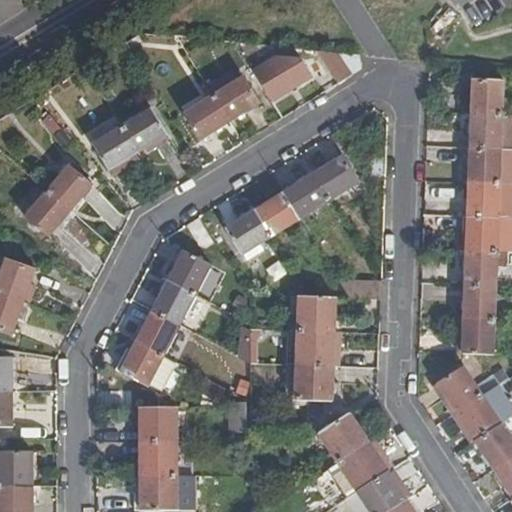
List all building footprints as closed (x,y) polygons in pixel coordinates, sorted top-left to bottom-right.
[(363,66),(349,43),(319,61),(333,84),(363,66)] [(265,104),(308,75),(295,57),(253,86),(265,104)] [(243,82),(215,99),(230,124),(258,107),(243,82)] [(473,84),(471,117),(502,118),(503,84),(473,84)] [(230,124),(215,99),(184,117),(199,143),(230,124)] [(151,112),(123,129),(139,155),(167,138),(151,112)] [(511,118),(502,118),(471,117),(470,151),(500,153),(511,153),(511,118)] [(139,155),(123,129),(93,149),(108,174),(127,162),(139,155)] [(500,153),(470,151),(469,186),(499,187),(500,153)] [(342,161),(314,178),(330,203),(358,187),(342,161)] [(108,174),(111,179),(130,167),(127,162),(108,174)] [(69,168),(48,193),(70,212),(92,187),(69,168)] [(330,203),(314,178),(286,195),(302,221),(330,203)] [(467,220),(511,222),(511,187),(499,187),(469,186),(467,220)] [(70,212),(48,193),(24,221),(47,239),(70,212)] [(272,239),(302,221),(286,195),(256,213),(272,239)] [(272,239),(256,213),(225,232),(241,258),(243,257),(246,263),(264,252),(260,246),(272,239)] [(496,255),(511,256),(511,222),(467,220),(466,254),(496,255)] [(465,288),(495,289),(496,255),(466,254),(465,288)] [(183,255),(169,281),(196,295),(210,269),(183,255)] [(0,295),(22,304),(33,273),(0,261),(0,295)] [(169,281),(152,312),(179,326),(196,295),(169,281)] [(380,301),(380,286),(380,285),(350,283),(350,300),(380,301)] [(463,322),(494,323),(495,289),(465,288),(463,322)] [(22,304),(0,295),(0,334),(10,338),(22,304)] [(298,332),(333,333),(335,299),(308,297),(288,296),(287,331),(298,332)] [(152,312),(137,342),(164,356),(179,326),(152,312)] [(463,322),(462,356),(492,357),(494,323),(463,322)] [(245,329),(246,362),(257,362),(257,329),(245,329)] [(287,331),(285,365),(297,366),(297,365),(298,332),(287,331)] [(297,366),(332,368),(333,333),(298,332),(297,365),(297,366)] [(137,342),(132,339),(115,373),(120,376),(137,342)] [(164,356),(137,342),(120,376),(146,389),(147,387),(159,394),(174,366),(162,360),(164,356)] [(0,429),(12,429),(12,427),(25,427),(25,412),(11,412),(12,398),(11,395),(10,360),(0,360),(0,429)] [(330,405),(332,368),(297,366),(295,403),(330,405)] [(437,386),(456,416),(481,399),(474,389),(462,369),(437,386)] [(474,389),(481,399),(499,388),(492,378),(474,389)] [(472,439),(477,444),(483,440),(500,428),(481,399),(456,416),(472,439)] [(176,413),(153,410),(142,410),(142,446),(177,445),(176,413)] [(341,465),(369,446),(358,429),(336,427),(325,433),(321,436),(341,465)] [(511,460),(511,443),(511,442),(500,428),(483,440),(477,444),(495,472),(511,460)] [(177,479),(177,445),(142,446),(142,479),(177,479)] [(388,474),(369,446),(341,465),(359,493),(388,474)] [(379,447),(373,451),(380,462),(386,458),(379,447)] [(0,488),(32,489),(32,455),(0,453),(0,488)] [(511,460),(495,472),(511,498),(511,460)] [(392,511),(407,503),(388,474),(359,493),(371,511),(392,511)] [(147,511),(177,511),(177,479),(142,479),(143,511),(147,511)] [(0,511),(32,511),(32,489),(0,488),(0,511)] [(412,511),(407,503),(392,511),(412,511)]
